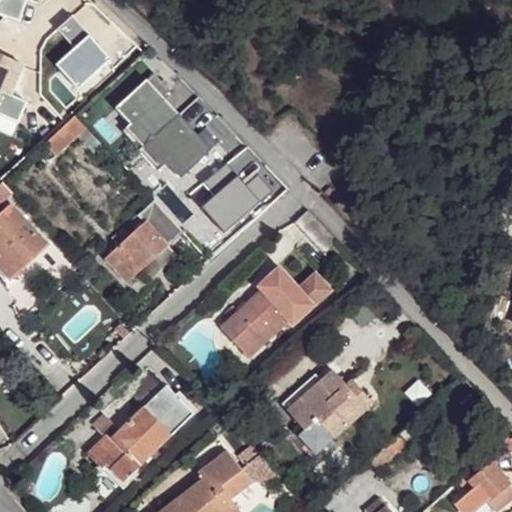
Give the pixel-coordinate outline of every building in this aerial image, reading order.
[(25,0),(0,0),(0,15),(19,21),(25,0)] [(109,59),(73,17),(58,30),(74,48),(56,64),(61,70),(50,79),(50,90),(66,109),(77,98),(71,91),(109,59)] [(0,88),(8,69),(0,65),(0,132),(12,137),(26,103),(0,91),(0,88)] [(120,131),(137,149),(176,113),(160,96),(167,89),(152,73),(120,102),(134,117),(120,131)] [(134,117),(120,102),(114,108),(128,123),(134,117)] [(176,113),(137,149),(154,168),(162,160),(169,154),(183,169),(214,140),(199,123),(192,130),(176,113)] [(169,154),(162,160),(176,175),(183,169),(169,154)] [(226,162),(202,183),(214,196),(202,207),(226,233),(271,190),(256,174),(246,183),(226,162)] [(168,218),(155,203),(138,218),(145,225),(147,224),(169,247),(183,233),(168,218)] [(0,271),(8,281),(44,246),(9,208),(0,216),(0,271)] [(293,221),(334,264),(347,251),(306,209),(293,221)] [(121,248),(125,253),(141,270),(169,247),(147,224),(145,225),(121,248)] [(141,270),(125,253),(111,266),(127,284),(141,270)] [(281,276),(220,327),(249,359),(290,323),(292,325),(310,308),(281,276)] [(20,328),(7,340),(46,383),(60,370),(20,328)] [(351,380),(346,384),(332,370),(319,382),(316,375),(283,404),(287,410),(311,440),(323,428),(334,442),(374,406),(351,380)] [(144,408),(170,436),(192,415),(167,386),(144,408)] [(138,466),(170,436),(144,408),(112,437),(108,434),(87,454),(100,469),(104,465),(122,483),(126,478),(138,466)] [(396,433),(359,467),(367,475),(405,442),(396,433)] [(511,439),(510,437),(508,435),(486,455),(488,456),(495,465),(511,449),(511,439)] [(199,471),(203,476),(207,474),(216,484),(219,483),(221,484),(243,467),(228,449),(199,471)] [(469,473),(468,472),(447,491),(455,499),(473,483),(497,509),(511,496),(511,484),(495,465),(488,456),(469,473)] [(104,465),(100,469),(121,491),(125,487),(122,483),(104,465)] [(243,467),(221,484),(230,497),(253,480),(243,467)] [(219,511),(233,502),(230,497),(221,484),(219,483),(216,484),(207,474),(203,476),(159,511),(219,511)] [(377,492),(366,502),(374,511),(385,501),(377,492)] [(394,511),(385,501),(372,511),(394,511)] [(236,511),(240,510),(233,502),(219,511),(236,511)]
